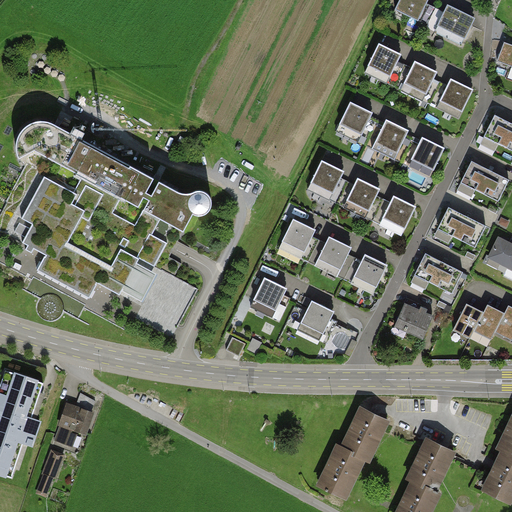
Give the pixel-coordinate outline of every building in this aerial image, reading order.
[(425,0),(398,0),(396,6),(417,17),(425,0)] [(474,15),(447,1),(433,30),(459,44),(474,15)] [(511,41),(505,39),(497,60),(511,65),(511,41)] [(401,51),(380,40),(364,71),(385,82),(401,51)] [(438,69),(415,57),(399,89),(421,100),(438,69)] [(474,86),(452,76),(437,107),(458,118),(474,86)] [(372,110),(351,99),(335,130),(357,141),(372,110)] [(511,120),(494,112),(483,134),(511,147),(511,120)] [(155,173),(50,118),(42,116),(34,117),(26,121),(19,128),(15,138),(15,148),(17,156),(25,166),(0,212),(0,229),(26,244),(24,248),(32,252),(34,249),(45,255),(37,269),(90,297),(98,282),(121,294),(123,289),(144,300),(161,268),(175,276),(182,263),(170,256),(174,249),(196,209),(203,210),(209,207),(213,202),(215,196),(212,190),(206,186),(199,185),(192,188),(185,188),(161,176),(153,190),(148,187),(155,173)] [(409,127),(388,117),(374,146),(395,156),(409,127)] [(444,145),(423,134),(408,165),(428,175),(444,145)] [(344,167),(322,156),(307,188),(328,199),(344,167)] [(509,174),(471,157),(461,181),(498,198),(509,174)] [(380,185),(358,174),(343,205),(364,216),(380,185)] [(416,202),(395,192),(380,223),(400,233),(416,202)] [(486,221),(449,203),(438,227),(475,245),(486,221)] [(315,227),(293,216),(278,247),(299,258),(315,227)] [(350,244),(329,234),(314,265),(335,275),(350,244)] [(511,241),(502,236),(492,257),(511,266),(511,241)] [(453,290),(463,266),(423,248),(413,272),(453,290)] [(387,261),(366,251),(351,283),(372,293),(387,261)] [(286,286),(264,274),(247,307),(269,318),(286,286)] [(334,308),(311,297),(296,329),(319,340),(334,308)] [(432,313),(406,301),(395,324),(421,336),(432,313)] [(510,334),(511,328),(511,305),(503,302),(499,312),(484,306),(480,317),(464,311),(454,333),(473,341),(477,331),(493,338),(497,328),(510,334)] [(228,350),(241,356),(248,341),(235,335),(228,350)] [(41,379),(5,367),(0,381),(0,472),(9,475),(41,379)] [(97,413),(69,402),(55,441),(72,447),(78,430),(90,435),(97,413)] [(396,422),(363,406),(345,443),(373,458),(378,459),(396,422)] [(511,416),(495,453),(498,454),(511,461),(511,416)] [(465,452),(432,436),(412,477),(416,479),(445,493),(465,452)] [(373,458),(342,442),(320,486),(351,501),(373,458)] [(66,456),(54,451),(37,492),(49,497),(66,456)] [(511,503),(511,461),(498,454),(478,494),(509,509),(511,503)] [(438,511),(448,494),(416,479),(399,511),(438,511)]
